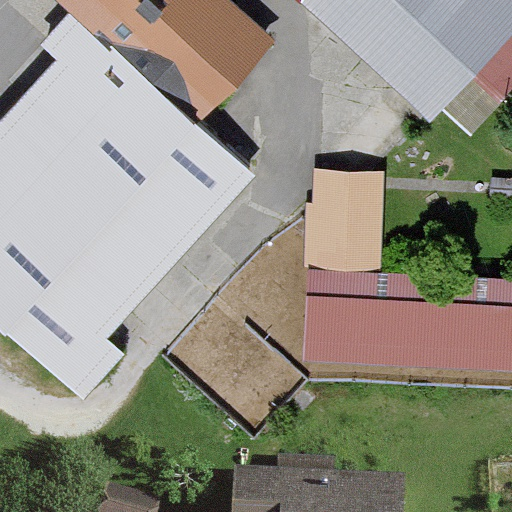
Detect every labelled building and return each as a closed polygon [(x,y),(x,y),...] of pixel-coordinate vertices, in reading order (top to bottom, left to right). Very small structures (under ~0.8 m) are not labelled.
[(258,41),(214,0),(38,0),(58,18),(29,49),(45,64),(0,113),(0,339),(67,401),(109,357),(92,341),(247,173),(187,117),(258,41)] [(511,29),(511,0),(288,0),(420,125),(511,29)] [(356,219),(317,220),(318,261),(357,260),(356,219)] [(511,344),(511,307),(298,305),(297,367),(511,369),(511,344)] [(387,511),(387,487),(323,486),(324,463),(267,463),(267,481),(220,481),(219,511),(387,511)] [(153,511),(154,508),(95,497),(92,511),(153,511)]
